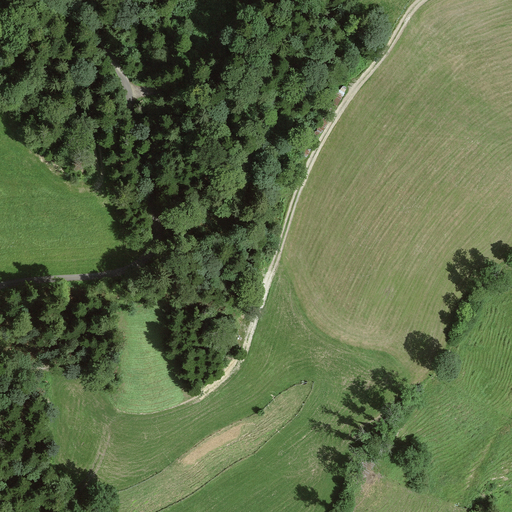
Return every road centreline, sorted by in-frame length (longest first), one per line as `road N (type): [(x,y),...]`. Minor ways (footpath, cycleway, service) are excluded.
road 1 (track): [(418,0),(302,178),(239,369),(201,397),(151,414),(115,409),(100,397)]
road 2 (track): [(0,286),(118,272),(138,264),(155,242),(130,91),(106,47),(95,0)]
road 3 (track): [(130,91),(183,76),(256,0)]
